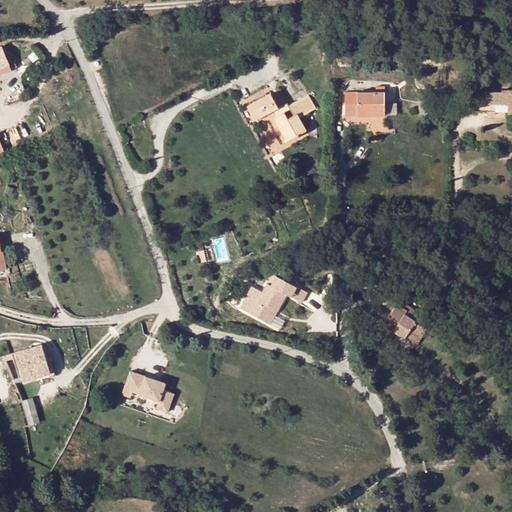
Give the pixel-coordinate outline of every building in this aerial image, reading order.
[(0,69),(10,66),(2,47),(0,48),(0,69)] [(0,75),(12,71),(10,66),(0,69),(0,75)] [(485,91),(485,87),(473,87),(473,111),(507,111),(507,112),(511,111),(511,89),(500,90),(500,91),(485,91)] [(357,115),(383,115),(383,92),(344,92),(344,103),(356,103),(357,115)] [(287,105),(289,108),(293,115),(287,118),(284,111),(281,106),(278,108),(270,94),(246,106),(254,120),(274,110),(277,115),(273,118),(286,140),(306,130),(298,117),(308,112),(300,98),(287,105)] [(300,98),(308,112),(315,108),(307,94),(300,98)] [(418,113),(426,113),(426,101),(418,101),(418,113)] [(284,111),(289,108),(287,105),(286,103),(281,106),(284,111)] [(344,103),(344,115),(357,115),(356,103),(344,103)] [(295,288),(275,277),(270,286),(286,295),(290,297),(295,288)] [(406,281),(403,288),(413,292),(416,286),(406,281)] [(250,314),(265,322),(272,309),(275,311),(277,311),(286,295),(270,286),(266,284),(250,314)] [(231,300),(224,306),(230,312),(237,306),(231,300)] [(398,303),(384,323),(404,337),(416,321),(405,313),(407,310),(398,303)] [(268,324),(275,311),(272,309),(265,322),(268,324)] [(382,322),(368,313),(363,320),(367,322),(377,329),(382,322)] [(416,321),(404,337),(415,345),(427,328),(416,321)] [(17,353),(23,376),(38,371),(39,377),(41,376),(42,379),(52,376),(54,372),(51,362),(48,363),(43,349),(42,345),(17,353)] [(399,358),(406,365),(411,359),(405,352),(399,358)] [(39,377),(38,371),(23,376),(17,353),(13,354),(21,382),(39,377)] [(133,370),(128,384),(137,387),(136,390),(163,398),(160,407),(171,410),(177,391),(166,388),(168,381),(133,370)] [(100,372),(93,382),(101,387),(107,377),(100,372)] [(125,396),(133,398),(136,390),(137,387),(128,384),(125,396)] [(31,426),(41,423),(40,420),(34,398),(24,402),(31,426)]
